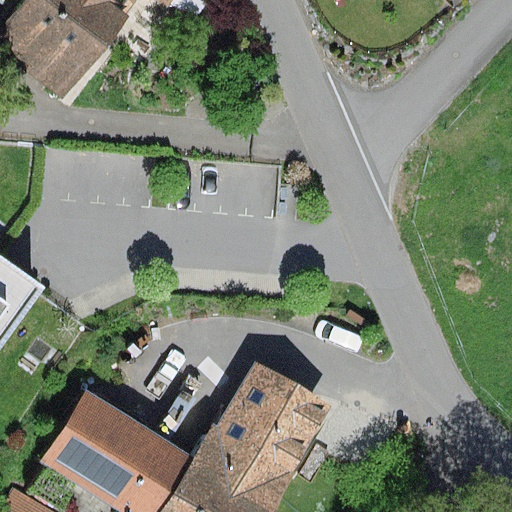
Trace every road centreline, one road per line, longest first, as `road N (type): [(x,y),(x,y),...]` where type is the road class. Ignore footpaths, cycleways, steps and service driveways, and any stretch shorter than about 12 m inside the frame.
road 1 (residential): [(347,170),(401,260),(452,390),(485,432)]
road 2 (residential): [(347,170),(511,5)]
road 3 (residential): [(272,0),(347,170)]
